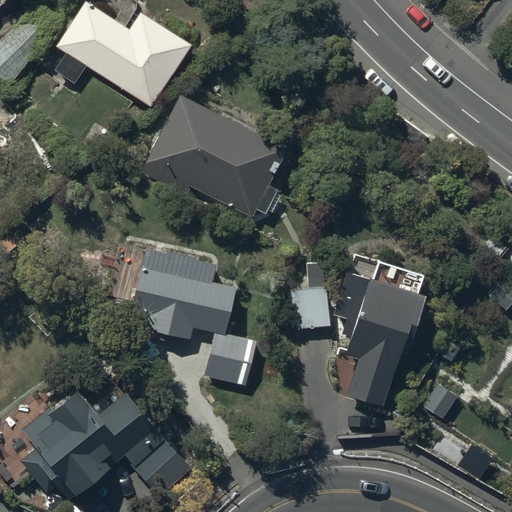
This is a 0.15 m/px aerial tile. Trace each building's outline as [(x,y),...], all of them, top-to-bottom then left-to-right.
[(85,69),(148,110),(186,50),(137,19),(126,35),(83,7),(54,52),(64,58),(53,74),(74,87),(85,69)] [(35,15),(0,46),(0,78),(5,84),(56,39),(35,15)] [(220,117),(181,96),(142,167),(187,192),(191,184),(251,215),(255,206),(264,211),(276,188),(267,183),(272,175),(273,176),(279,166),(278,165),(285,151),(251,133),(252,130),(222,114),(220,117)] [(0,223),(21,208),(0,181),(0,223)] [(212,266),(145,249),(144,252),(136,249),(132,268),(139,270),(128,311),(146,316),(143,327),(188,338),(191,326),(213,331),(202,373),(244,383),(255,340),(222,332),(233,288),(208,281),(212,266)] [(369,275),(346,267),(333,307),(348,312),(343,327),(351,330),(346,346),(350,348),(347,358),(355,361),(346,386),(383,399),(401,348),(406,349),(426,292),(370,273),(369,275)] [(325,289),(289,292),(293,333),(329,329),(325,289)] [(153,433),(123,397),(97,418),(91,410),(88,412),(76,398),(53,417),(49,411),(20,433),(37,454),(23,465),(35,480),(44,474),(51,483),(48,485),(63,504),(71,497),(76,503),(109,478),(105,474),(124,458),(134,470),(133,471),(157,500),(188,475),(154,433),(153,433)]
